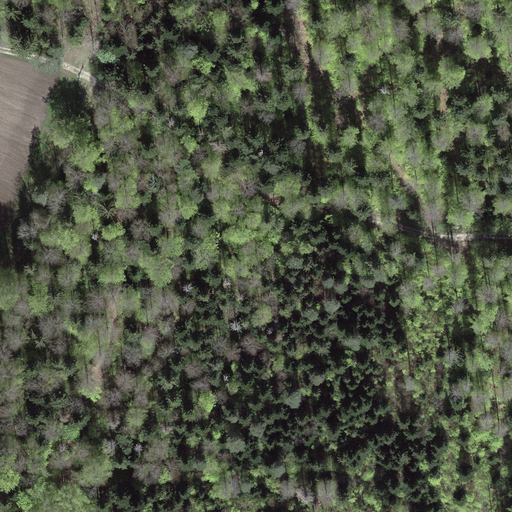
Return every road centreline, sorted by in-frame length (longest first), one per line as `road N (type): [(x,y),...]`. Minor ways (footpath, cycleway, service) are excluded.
road 1 (track): [(81,72),(121,240),(121,292),(96,397),(107,459),(126,472),(159,475),(348,471),(388,511)]
road 2 (track): [(0,50),(81,72),(272,200),(425,233),(511,237)]
road 3 (track): [(99,382),(79,420),(72,465),(84,511)]
